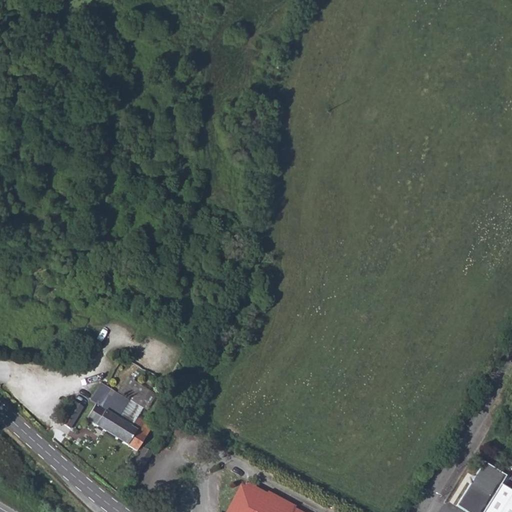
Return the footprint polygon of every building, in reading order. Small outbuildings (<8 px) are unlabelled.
[(101,428),(137,450),(153,424),(138,416),(132,425),(118,416),(125,403),(103,390),(87,417),(101,428)] [(61,421),(70,427),(82,407),(73,400),(61,421)] [(130,467),(139,474),(140,474),(153,451),(143,447),(130,467)] [(511,511),(511,492),(499,484),(504,475),(482,461),(454,505),(464,511),(511,511)] [(230,506),(240,511),(295,511),(294,511),(293,511),(283,511),(263,501),(265,496),(245,484),(243,489),(240,488),(230,506)] [(263,501),(283,511),(293,511),(294,511),(296,507),(268,492),(265,496),(263,501)]
